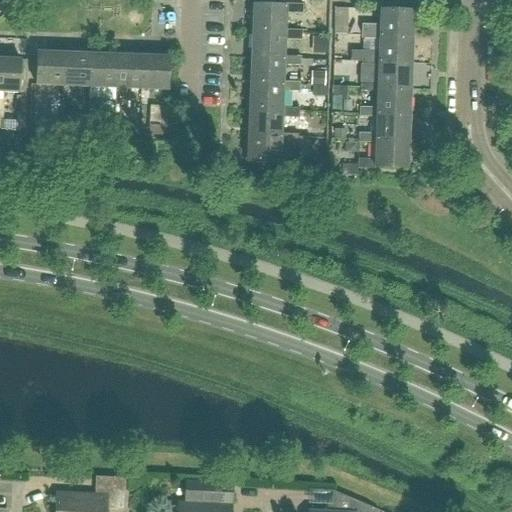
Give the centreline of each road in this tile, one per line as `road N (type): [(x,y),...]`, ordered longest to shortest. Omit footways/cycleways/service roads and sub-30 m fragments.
road 1 (secondary): [(0,271),(259,332),(511,440)]
road 2 (secondary): [(511,405),(342,329),(220,287),(0,239)]
road 3 (residential): [(511,200),(478,166),(466,136),(473,0)]
